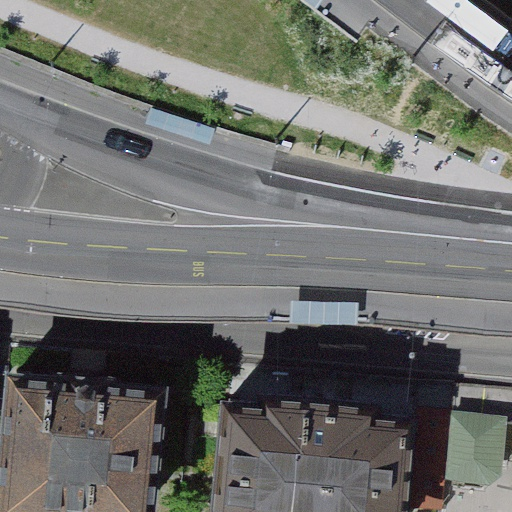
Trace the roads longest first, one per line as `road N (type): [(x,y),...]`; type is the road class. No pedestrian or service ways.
road 1 (secondary): [(511,290),(395,272),(0,172)]
road 2 (residential): [(0,314),(511,367)]
road 3 (secondary): [(0,241),(194,256),(380,252)]
road 4 (secondary): [(380,252),(26,119)]
road 5 (secondary): [(380,252),(511,263)]
